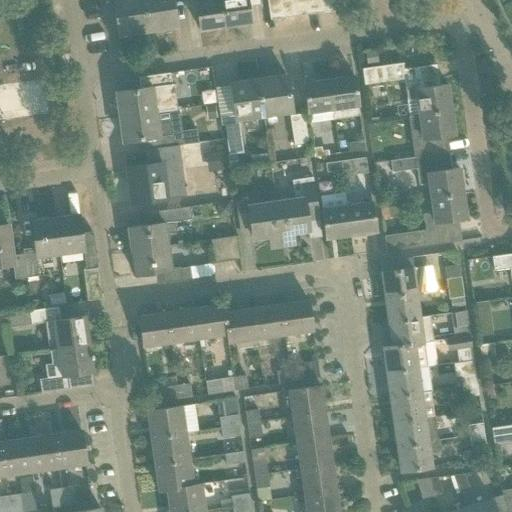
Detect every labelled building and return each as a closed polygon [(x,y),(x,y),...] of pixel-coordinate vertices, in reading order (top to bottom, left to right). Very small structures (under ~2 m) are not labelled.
[(146,31),(141,0),(112,0),(112,1),(114,1),(118,35),(146,31)] [(141,0),(146,31),(174,27),(169,0),(141,0)] [(194,0),(199,31),(224,27),(219,0),(194,0)] [(219,0),(224,27),(249,23),(246,0),(219,0)] [(266,0),(269,20),(282,18),(279,0),(266,0)] [(291,0),(279,0),(282,18),(294,17),(291,0)] [(304,0),(291,0),(294,17),(306,15),(304,0)] [(317,0),(304,0),(306,15),(319,13),(317,0)] [(328,0),(317,0),(319,13),(331,11),(328,0)] [(341,0),(328,0),(331,11),(343,9),(341,0)] [(367,64),(379,62),(377,52),(366,53),(367,64)] [(398,64),(361,70),(363,86),(403,80),(408,117),(421,115),(450,110),(446,85),(434,87),(431,65),(399,70),(398,64)] [(118,118),(171,111),(170,100),(166,100),(164,88),(171,87),(169,74),(137,78),(138,90),(115,93),(118,118)] [(285,76),(257,80),(263,117),(290,113),(288,96),(285,76)] [(353,76),(328,79),(334,119),(359,116),(353,76)] [(303,83),(305,103),(308,123),(334,119),(328,79),(303,83)] [(235,122),(261,119),(255,81),(232,85),(232,84),(230,84),(235,122)] [(143,151),(175,147),(197,144),(195,130),(179,133),(176,110),(171,111),(118,118),(122,143),(141,140),(142,151),(143,151)] [(411,156),(406,160),(444,154),(441,137),(453,136),(450,110),(421,115),(423,128),(409,130),(413,156),(411,156)] [(303,114),(289,116),(293,146),(307,144),(303,114)] [(227,156),(242,154),(238,124),(223,126),(227,156)] [(347,153),(362,151),(361,142),(346,144),(347,153)] [(207,173),(227,171),(225,152),(223,152),(223,146),(215,147),(216,153),(205,155),(207,173)] [(130,204),(181,197),(175,147),(143,151),(145,166),(130,168),(132,182),(127,182),(130,204)] [(320,147),(311,149),(312,158),(327,156),(326,151),(320,151),(320,147)] [(389,162),(391,173),(415,169),(418,187),(430,185),(432,198),(462,194),(458,168),(446,170),(444,154),(406,160),(389,162)] [(341,162),(342,171),(343,182),(354,180),(353,173),(367,171),(366,159),(341,162)] [(342,171),(341,162),(325,165),(326,173),(342,171)] [(293,201),(275,203),(281,246),(293,244),(291,233),(307,230),(306,220),(318,218),(315,198),(312,177),(290,180),(293,201)] [(343,193),(319,196),(325,240),(351,236),(347,205),(345,205),(343,193)] [(424,231),(383,236),(386,252),(456,242),(453,221),(465,219),(462,194),(432,198),(434,213),(422,215),(424,231)] [(20,207),(21,218),(68,211),(67,201),(20,207)] [(247,201),(235,202),(239,229),(250,228),(252,238),(268,236),(270,248),(281,246),(275,203),(248,207),(247,201)] [(371,202),(347,205),(351,236),(375,232),(371,202)] [(130,252),(168,246),(166,234),(176,233),(174,222),(190,220),(188,208),(144,214),(146,226),(127,229),(130,252)] [(77,216),(55,219),(60,256),(82,253),(85,270),(97,269),(92,234),(91,234),(91,232),(80,234),(77,216)] [(33,249),(22,250),(22,255),(25,278),(38,277),(35,259),(60,256),(55,219),(32,222),(32,220),(30,220),(33,249)] [(0,267),(12,266),(13,280),(25,278),(22,255),(11,256),(7,225),(0,226),(0,267)] [(235,237),(209,240),(213,264),(239,259),(235,237)] [(166,247),(131,252),(134,276),(160,272),(162,284),(211,276),(214,271),(209,240),(201,242),(204,265),(189,267),(170,270),(166,247)] [(511,254),(491,257),(493,271),(508,268),(510,282),(511,282),(511,254)] [(381,272),(385,298),(416,294),(426,292),(422,266),(381,272)] [(460,276),(444,278),(445,290),(462,287),(460,276)] [(462,287),(445,290),(447,301),(463,298),(462,287)] [(416,294),(385,298),(388,323),(419,318),(419,317),(416,294)] [(307,301),(279,305),(284,335),(312,331),(307,301)] [(222,304),(194,308),(198,339),(226,335),(227,335),(223,313),(222,304)] [(279,305),(251,309),(256,339),(284,335),(279,305)] [(57,307),(37,310),(28,311),(30,325),(44,323),(48,350),(88,345),(84,317),(59,320),(57,307)] [(194,308),(166,312),(170,343),(198,339),(194,308)] [(251,309),(223,313),(227,335),(226,335),(227,343),(256,339),(251,309)] [(166,312),(137,317),(142,347),(170,343),(166,312)] [(382,348),(383,349),(423,344),(423,343),(432,342),(428,316),(419,317),(419,318),(388,323),(391,346),(382,348)] [(489,318),(476,320),(478,337),(491,335),(489,318)] [(445,339),(445,341),(469,337),(467,326),(451,328),(453,337),(445,339)] [(469,337),(445,341),(447,352),(470,348),(469,337)] [(477,345),(480,362),(494,360),(492,343),(477,345)] [(423,344),(383,349),(386,374),(425,368),(425,367),(426,367),(423,344)] [(45,378),(38,379),(40,393),(92,385),(90,372),(92,372),(90,359),(92,359),(92,354),(90,354),(88,345),(48,350),(50,364),(43,365),(45,378)] [(280,363),(281,371),(276,371),(278,384),(289,383),(287,370),(286,359),(279,361),(279,362),(280,363)] [(301,362),(303,378),(315,376),(313,360),(301,362)] [(301,368),(287,370),(289,383),(303,381),(301,368)] [(425,368),(386,374),(389,397),(429,392),(425,368)] [(476,385),(474,374),(458,377),(459,382),(460,388),(476,385)] [(246,376),(232,378),(234,391),(247,389),(246,376)] [(232,378),(204,382),(206,395),(234,391),(232,378)] [(190,384),(176,386),(178,399),(192,397),(190,384)] [(476,385),(460,388),(462,398),(477,396),(476,385)] [(496,385),(483,386),(485,396),(498,394),(496,385)] [(164,388),(166,401),(178,399),(176,386),(164,388)] [(288,391),(292,417),(324,412),(320,386),(288,391)] [(429,392),(389,397),(393,421),(432,416),(429,392)] [(254,396),(241,398),(245,423),(258,421),(256,409),(254,396)] [(179,407),(147,411),(150,438),(183,433),(179,407)] [(324,412),(292,417),(295,444),(327,439),(324,412)] [(237,415),(218,418),(220,429),(239,426),(237,415)] [(432,416),(393,421),(397,447),(436,441),(432,416)] [(465,422),(467,437),(483,434),(481,420),(465,422)] [(259,435),(258,421),(245,423),(246,437),(259,435)] [(511,425),(490,429),(492,445),(511,441),(511,425)] [(239,426),(220,429),(221,440),(240,437),(239,426)] [(80,431),(53,435),(58,467),(85,463),(80,431)] [(183,433),(150,438),(154,465),(187,460),(183,433)] [(483,434),(467,437),(469,447),(485,445),(483,434)] [(53,435),(26,439),(31,471),(58,467),(53,435)] [(26,439),(0,442),(0,451),(3,475),(31,471),(26,439)] [(327,439),(295,444),(299,470),(331,465),(327,439)] [(436,441),(397,447),(400,472),(431,467),(429,454),(438,453),(436,441)] [(244,463),(242,452),(223,456),(225,467),(244,463)] [(472,459),(471,452),(461,453),(462,461),(472,459)] [(187,460),(154,465),(158,492),(166,490),(191,487),(187,460)] [(252,462),(254,476),(266,474),(264,460),(252,462)] [(331,465),(299,470),(303,496),(335,491),(331,465)] [(266,474),(254,476),(256,487),(268,486),(266,474)] [(463,474),(452,475),(458,493),(469,489),(463,474)] [(436,478),(425,479),(431,496),(441,493),(436,478)] [(431,496),(425,479),(414,481),(421,500),(431,496)] [(200,485),(191,487),(166,490),(169,511),(202,511),(204,511),(200,485)] [(72,487),(60,488),(63,507),(75,505),(72,487)] [(60,488),(47,490),(50,508),(63,507),(60,488)] [(511,511),(511,489),(500,491),(502,495),(507,511),(511,511)] [(338,511),(335,491),(303,496),(305,511),(338,511)] [(21,511),(19,494),(6,496),(8,511),(21,511)] [(230,497),(231,508),(250,504),(248,494),(230,497)] [(507,511),(502,495),(464,508),(465,511),(507,511)] [(8,511),(6,496),(0,497),(0,511),(8,511)]
